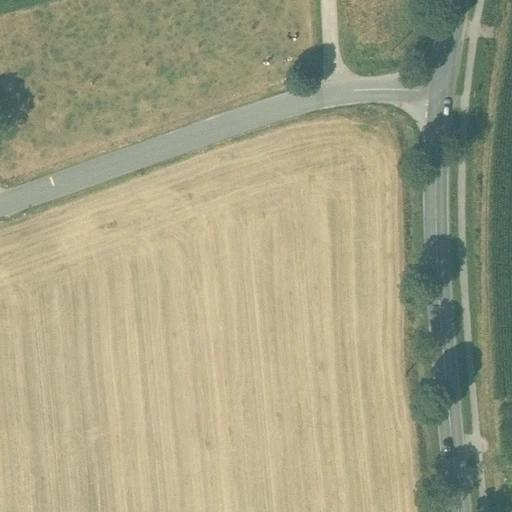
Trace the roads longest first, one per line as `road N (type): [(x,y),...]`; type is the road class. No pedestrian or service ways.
road 1 (tertiary): [(441,89),(335,87),(0,206)]
road 2 (secondary): [(458,511),(437,279),(441,89)]
